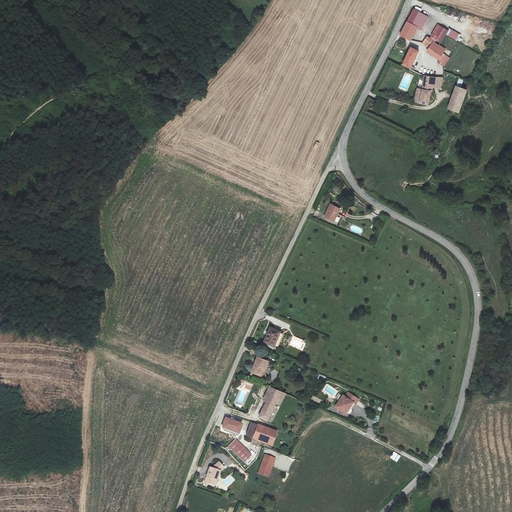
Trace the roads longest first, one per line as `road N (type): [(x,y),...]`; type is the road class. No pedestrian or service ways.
road 1 (unclassified): [(383,511),(448,440),(477,325),(476,293),(458,253),(369,199),(343,157)]
road 2 (unclassified): [(343,157),(326,171),(258,310),(177,511)]
road 3 (track): [(0,161),(11,135),(45,99),(132,51)]
road 4 (unclassified): [(343,157),(345,133),(409,0)]
